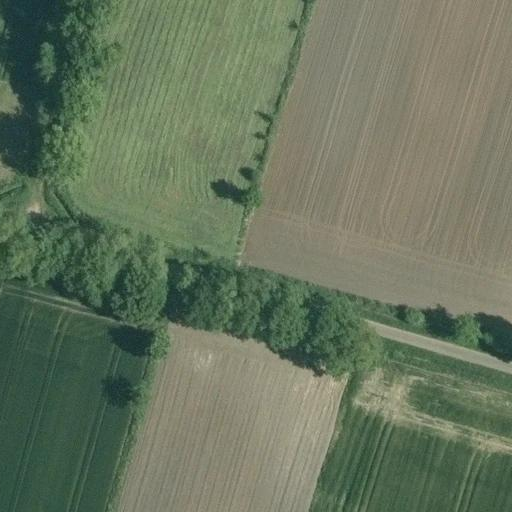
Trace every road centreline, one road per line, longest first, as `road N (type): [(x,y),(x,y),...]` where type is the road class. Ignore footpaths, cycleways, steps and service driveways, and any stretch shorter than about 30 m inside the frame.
road 1 (track): [(85,235),(511,364)]
road 2 (track): [(127,0),(79,160),(85,235)]
